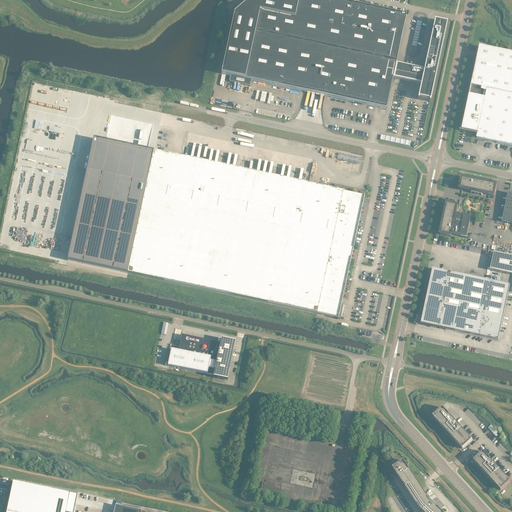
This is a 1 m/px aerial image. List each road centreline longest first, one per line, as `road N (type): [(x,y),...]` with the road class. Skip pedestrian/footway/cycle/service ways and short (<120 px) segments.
road 1 (unclassified): [(390,362),(0,278)]
road 2 (unclassified): [(212,110),(434,158)]
road 3 (unknown): [(371,145),(354,177),(307,153),(179,124)]
road 4 (tertiary): [(484,511),(395,413),(390,377)]
road 5 (tertiary): [(396,345),(431,182)]
road 6 (unknown): [(374,173),(397,178),(379,263),(354,268),(357,247)]
road 7 (tertiary): [(442,130),(470,0)]
